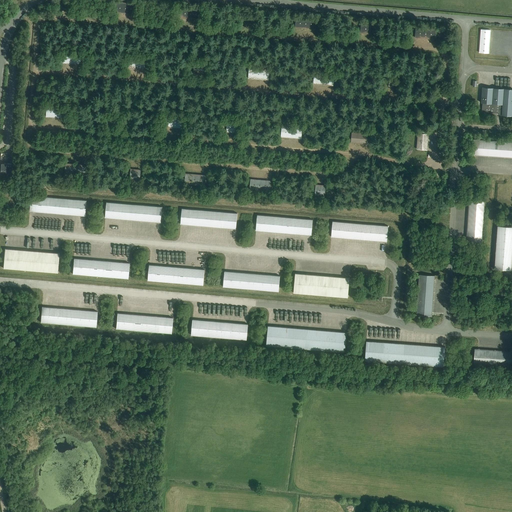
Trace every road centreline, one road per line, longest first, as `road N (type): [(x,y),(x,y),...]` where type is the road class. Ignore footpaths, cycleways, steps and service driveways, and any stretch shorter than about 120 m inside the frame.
road 1 (unknown): [(435,167),(358,155),(333,176),(34,150),(25,146),(30,5)]
road 2 (track): [(0,350),(511,393)]
road 3 (unknown): [(30,72),(442,102)]
road 4 (unknown): [(27,127),(358,155)]
